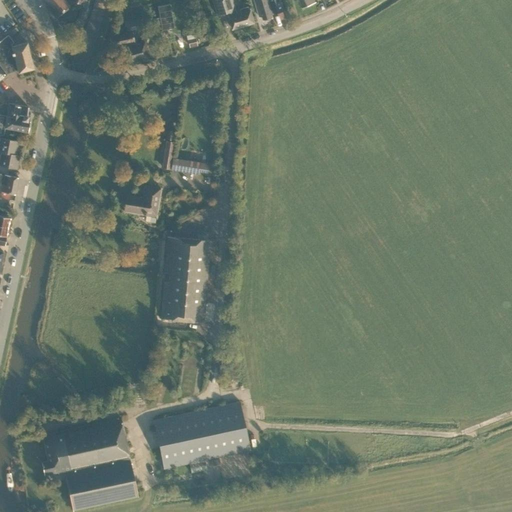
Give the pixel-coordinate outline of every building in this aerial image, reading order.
[(42,0),(57,16),(69,5),(64,0),(42,0)] [(236,10),(233,0),(215,0),(220,15),(225,13),(228,13),(233,29),(255,22),(250,6),(240,9),(236,10)] [(254,0),(255,3),(260,17),(262,16),(263,20),(273,17),(272,13),(284,10),(280,0),(254,0)] [(126,22),(127,31),(143,28),(142,20),(126,22)] [(135,44),(132,31),(109,36),(112,47),(118,46),(122,66),(149,60),(144,37),(138,38),(139,43),(135,44)] [(26,42),(12,46),(11,43),(13,42),(7,35),(0,40),(0,81),(6,78),(4,75),(13,71),(17,69),(18,72),(19,72),(33,68),(26,42)] [(4,127),(27,130),(29,120),(26,120),(27,115),(26,115),(27,106),(8,103),(6,116),(0,114),(0,134),(3,134),(4,127)] [(1,151),(16,154),(18,141),(0,137),(0,151),(0,152),(1,151)] [(170,169),(174,142),(165,140),(164,146),(167,147),(163,168),(170,169)] [(1,151),(0,152),(0,153),(0,165),(17,169),(20,155),(16,154),(1,151)] [(173,158),(171,169),(199,174),(199,171),(200,162),(173,158)] [(214,164),(200,162),(199,171),(205,172),(205,175),(213,176),(214,164)] [(15,194),(18,177),(4,174),(4,175),(0,174),(0,173),(0,183),(2,184),(1,192),(15,194)] [(126,196),(124,212),(145,215),(144,222),(155,223),(156,217),(160,189),(145,186),(143,198),(126,196)] [(10,218),(0,215),(0,244),(5,245),(10,218)] [(203,322),(209,241),(167,237),(160,318),(203,322)] [(250,450),(239,401),(153,420),(163,469),(250,450)] [(64,474),(68,492),(73,511),(137,497),(121,417),(42,434),(47,461),(41,462),(43,475),(57,472),(58,475),(64,474)]
